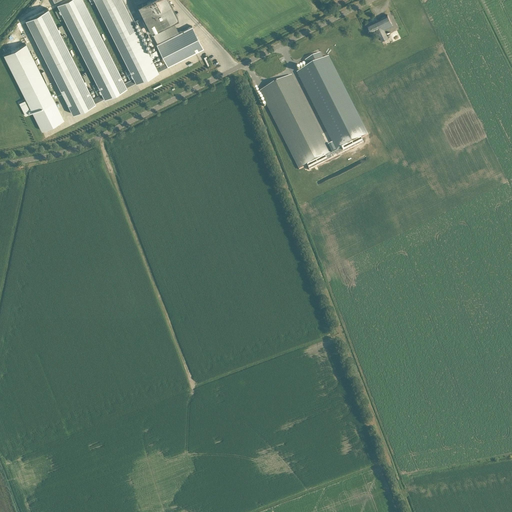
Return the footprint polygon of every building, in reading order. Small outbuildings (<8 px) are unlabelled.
[(73,114),(136,82),(134,78),(125,82),(83,0),(64,0),(57,4),(59,9),(55,11),(60,20),(64,18),(97,83),(92,85),(97,95),(102,92),(103,93),(93,98),(85,84),(90,82),(85,72),(80,74),(62,37),(67,35),(62,25),(57,27),(48,9),(26,19),(73,114)] [(134,78),(136,82),(168,66),(165,62),(156,66),(152,58),(158,54),(156,50),(149,53),(122,0),(89,0),(91,4),(95,2),(129,68),(125,70),(129,79),(133,77),(134,78)] [(145,0),(137,4),(151,31),(172,20),(178,17),(169,0),(145,0)] [(393,25),(388,15),(367,25),(371,32),(376,29),(382,41),(388,38),(384,29),(393,25)] [(165,62),(168,66),(203,48),(192,26),(156,44),(165,62)] [(25,44),(5,55),(31,108),(29,109),(25,100),(19,103),(26,115),(33,112),(42,130),(63,119),(25,44)] [(323,59),(320,53),(305,61),(308,67),(323,59)] [(361,138),(368,135),(329,57),(297,73),(333,144),(336,151),(334,152),(336,156),(363,142),(361,138)] [(331,153),(292,76),(260,92),(299,169),(307,165),(309,170),(325,162),(323,157),(331,153)]
